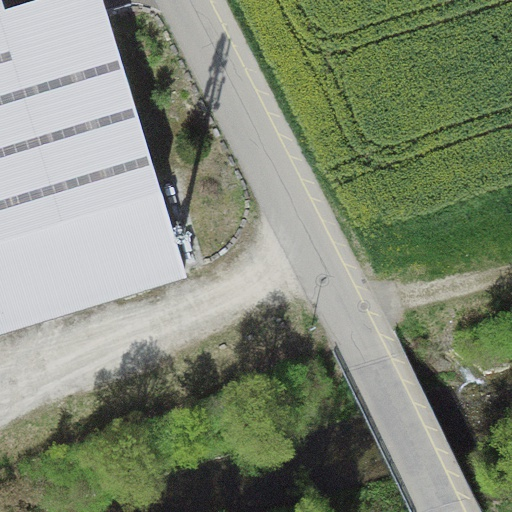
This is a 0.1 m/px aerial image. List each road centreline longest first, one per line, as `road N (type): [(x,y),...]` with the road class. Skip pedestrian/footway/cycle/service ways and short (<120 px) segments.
road 1 (residential): [(183,0),(441,511)]
road 2 (track): [(511,282),(350,321)]
